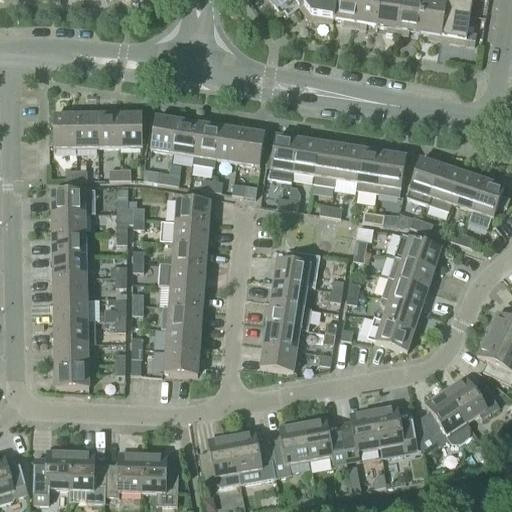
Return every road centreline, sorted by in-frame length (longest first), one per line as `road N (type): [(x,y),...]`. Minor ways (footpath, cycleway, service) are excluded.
road 1 (residential): [(18,413),(18,52)]
road 2 (residential): [(227,405),(438,367),(474,291),(511,260)]
road 3 (tertiary): [(492,120),(188,72)]
road 4 (residential): [(18,413),(179,418),(227,405)]
road 5 (residential): [(227,405),(243,205)]
road 6 (residential): [(18,52),(188,72)]
